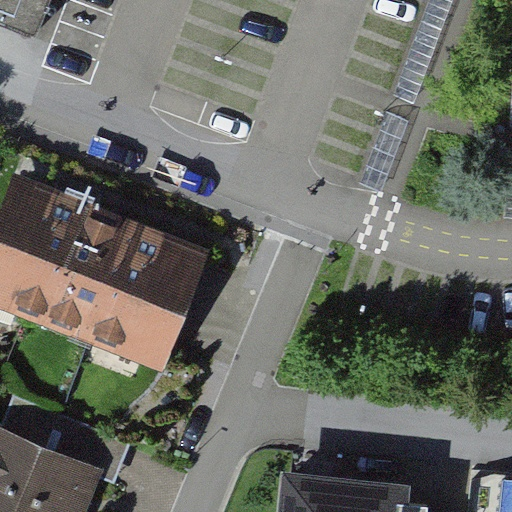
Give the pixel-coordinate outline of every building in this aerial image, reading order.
[(46,0),(0,0),(0,23),(32,36),(46,0)] [(222,247),(35,170),(0,254),(0,295),(172,367),(222,247)] [(25,393),(14,420),(118,462),(113,472),(128,478),(143,441),(25,393)] [(14,420),(0,413),(0,511),(96,511),(113,472),(118,462),(14,420)] [(406,511),(410,485),(281,471),(276,511),(406,511)] [(478,511),(511,511),(511,496),(481,493),(478,511)]
